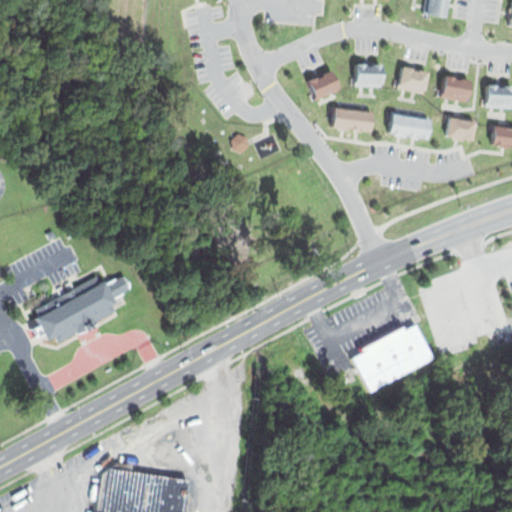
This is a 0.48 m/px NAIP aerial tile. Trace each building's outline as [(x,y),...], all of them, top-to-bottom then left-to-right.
[(425,0),(447,0),(445,16),(424,13),(425,0)] [(355,63),(354,83),(381,85),(383,64),(355,63)] [(399,65),(395,86),(422,92),(427,70),(399,65)] [(444,74),(440,95),(467,100),(470,78),(444,74)] [(511,82),(485,80),(483,105),(511,107),(511,95),(511,82)] [(36,306),(41,314),(34,318),(45,338),(52,335),(57,344),(116,312),(111,303),(115,301),(112,296),(128,287),(121,272),(106,280),(103,276),(98,279),(96,274),(36,306)] [(357,346),(360,352),(349,358),(367,391),(432,358),(415,323),(403,330),(400,324),(357,346)] [(93,511),(100,472),(101,467),(106,467),(107,460),(114,461),(130,463),(129,470),(185,478),(180,511),(93,511)]
